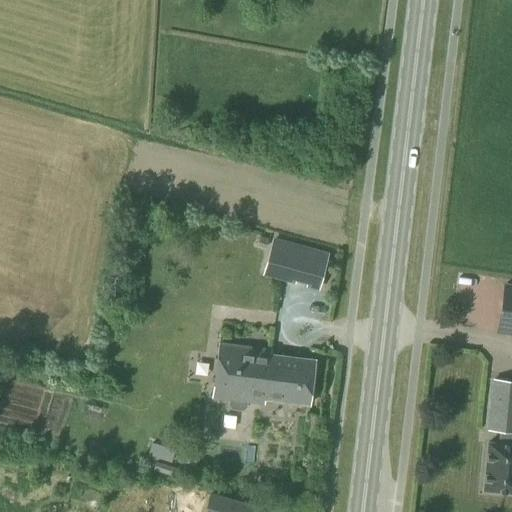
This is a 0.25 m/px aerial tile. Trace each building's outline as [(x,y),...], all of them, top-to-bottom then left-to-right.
[(317,287),(326,256),(272,241),(263,272),(317,287)] [(511,334),(511,285),(505,284),(498,332),(511,334)] [(306,405),(312,361),(268,355),(268,351),(217,344),(209,398),(227,400),(226,407),(228,410),(240,412),(243,409),(244,402),(262,405),(263,403),(264,400),(306,405)] [(511,385),(493,383),(488,431),(499,432),(498,445),(487,444),(481,491),(511,494),(511,385)] [(171,476),(173,467),(155,462),(152,471),(171,476)] [(258,511),(208,497),(204,511),(258,511)]
